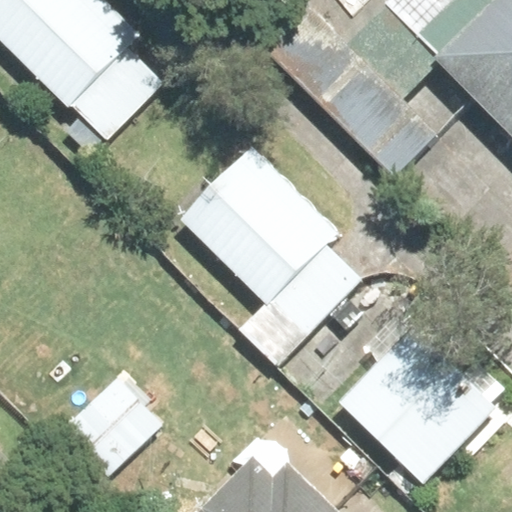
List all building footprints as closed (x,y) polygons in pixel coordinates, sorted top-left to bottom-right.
[(0,34),(117,153),(179,92),(140,52),(150,42),(108,0),(24,0),(0,24),(0,34)] [(511,0),(414,0),(401,13),(511,122),(511,0)] [(316,4),(272,47),(407,187),(452,144),(316,4)] [(355,240),(267,156),(194,233),(282,316),(355,240)] [(511,426),(411,324),(376,359),(393,376),(352,417),(435,501),(511,426)] [(184,426),(136,378),(76,438),(124,486),(184,426)] [(0,491),(29,463),(0,433),(0,491)] [(344,511),(302,470),(289,484),(270,465),(224,511),(344,511)]
